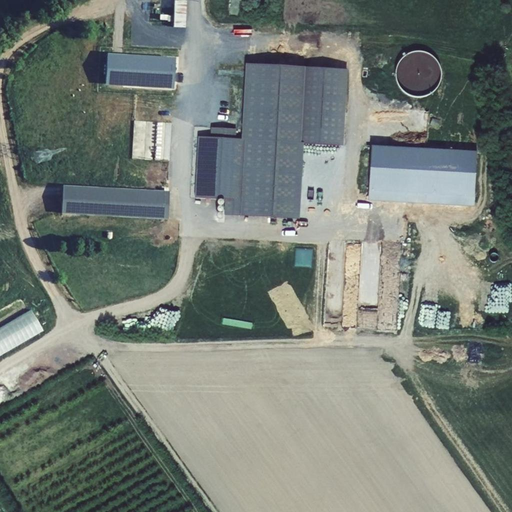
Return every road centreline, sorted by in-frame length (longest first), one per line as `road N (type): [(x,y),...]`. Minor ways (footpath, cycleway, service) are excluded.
road 1 (track): [(214,511),(93,342),(511,335)]
road 2 (track): [(511,261),(401,214)]
